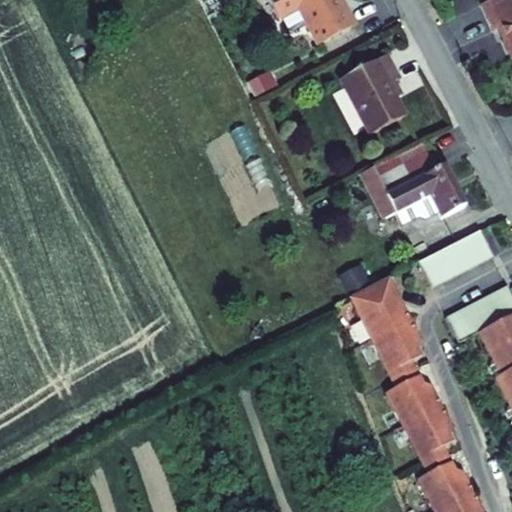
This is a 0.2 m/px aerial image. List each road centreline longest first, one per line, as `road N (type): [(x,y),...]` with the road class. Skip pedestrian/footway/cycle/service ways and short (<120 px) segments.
road 1 (residential): [(511,264),(436,304),(427,318),(495,511)]
road 2 (residential): [(487,143),(411,0)]
